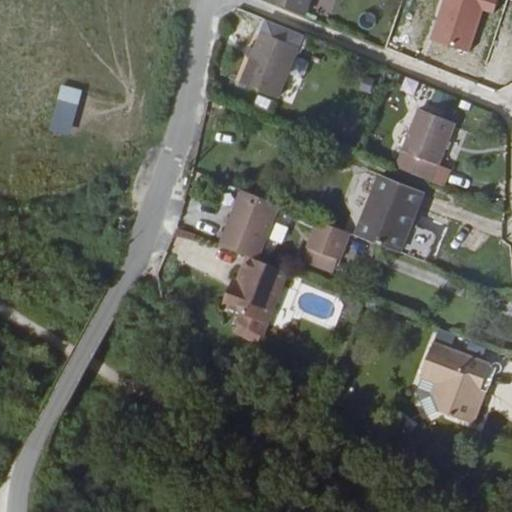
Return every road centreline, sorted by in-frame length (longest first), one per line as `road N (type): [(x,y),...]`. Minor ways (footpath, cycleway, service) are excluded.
road 1 (unclassified): [(18,511),(31,451),(131,267),(161,189),(205,0)]
road 2 (residential): [(511,109),(244,0)]
